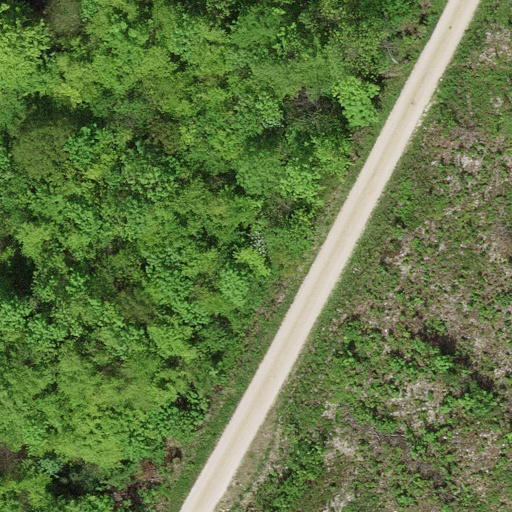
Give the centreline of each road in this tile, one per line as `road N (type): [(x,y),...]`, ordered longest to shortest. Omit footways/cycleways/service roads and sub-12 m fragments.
road 1 (track): [(183,511),(468,0)]
road 2 (track): [(95,0),(0,202)]
